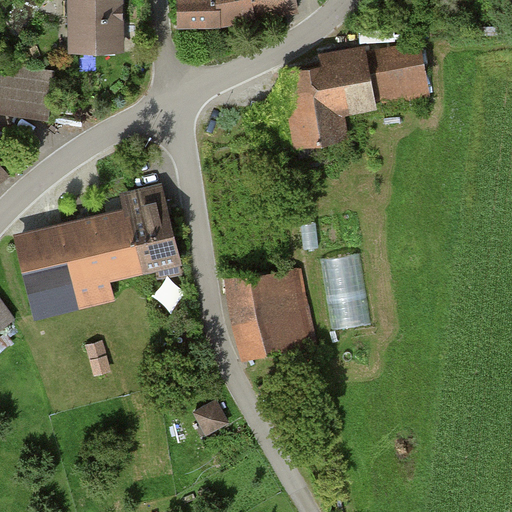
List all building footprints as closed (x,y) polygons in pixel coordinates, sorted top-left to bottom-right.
[(124,52),(124,0),(69,0),(69,51),(124,52)] [(174,0),(177,29),(297,19),(294,0),(174,0)] [(350,139),(346,117),(431,101),(421,44),(282,70),(297,149),(350,139)] [(56,76),(1,68),(0,76),(0,113),(50,120),(56,76)] [(0,183),(8,177),(0,167),(0,183)] [(17,240),(37,323),(116,304),(111,284),(180,267),(162,190),(105,204),(108,218),(17,240)] [(300,276),(229,289),(242,362),(313,349),(300,276)] [(0,306),(0,332),(12,323),(0,306)] [(209,392),(184,402),(195,430),(220,419),(209,392)]
